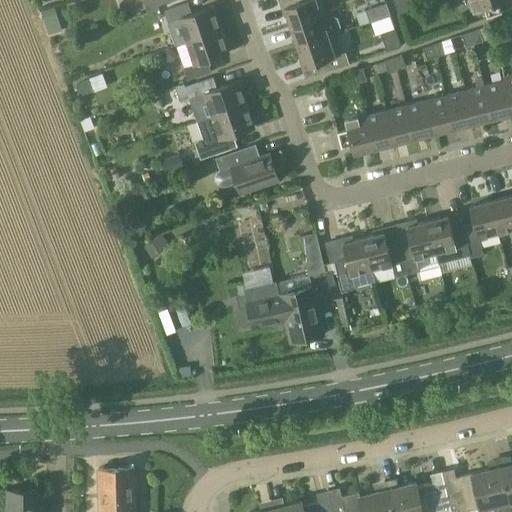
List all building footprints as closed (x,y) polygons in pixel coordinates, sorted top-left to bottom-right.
[(143,0),(148,13),(159,9),(158,5),(173,0),(143,0)] [(291,27),(326,15),(321,0),(278,0),(282,8),(285,7),(291,27)] [(417,7),(414,0),(393,0),(398,13),(417,7)] [(467,0),(471,11),(483,7),(487,17),(502,12),(498,2),(504,0),(467,0)] [(186,41),(221,29),(213,6),(191,13),(187,1),(163,9),(167,22),(179,18),(186,41)] [(391,15),(386,2),(365,9),(369,22),(391,15)] [(298,46),(333,34),(333,33),(340,31),(342,25),(339,16),(334,14),(327,16),(326,15),(291,27),(298,46)] [(471,31),(475,43),(483,40),(482,38),(494,35),(491,24),(471,31)] [(402,47),(395,27),(381,32),(387,52),(402,47)] [(229,52),(221,29),(186,41),(177,44),(185,67),(184,67),(188,79),(211,71),(207,60),(229,52)] [(475,43),(471,31),(452,37),(456,49),(475,43)] [(333,34),(298,46),(304,66),(302,67),(306,79),(349,64),(345,52),(340,54),(333,34)] [(456,49),(452,37),(432,44),(437,56),(456,49)] [(437,56),(432,44),(423,47),(427,59),(437,56)] [(393,57),(397,69),(406,67),(402,54),(393,57)] [(397,69),(393,57),(373,64),(377,73),(388,70),(388,72),(397,69)] [(367,80),(363,67),(354,70),(358,83),(367,80)] [(511,74),(503,77),(503,80),(511,113),(511,112),(511,74)] [(212,115),(246,104),(238,81),(217,88),(213,76),(189,84),(193,97),(204,93),(212,115)] [(511,113),(503,80),(484,85),(492,118),(511,113)] [(492,118),(484,85),(465,90),(473,123),(492,118)] [(473,123),(465,90),(445,95),(453,128),(473,123)] [(453,128),(445,95),(426,100),(434,133),(453,128)] [(434,133),(426,100),(406,105),(415,138),(434,133)] [(246,104),(212,115),(197,121),(203,139),(194,142),(200,159),(237,146),(233,134),(254,127),(246,104)] [(415,138),(406,105),(387,110),(395,143),(415,138)] [(395,143),(387,110),(367,115),(376,148),(395,143)] [(376,148),(367,115),(366,111),(345,117),(348,129),(338,132),(341,147),(352,144),(354,153),(376,148)] [(260,156),(256,143),(215,157),(219,169),(216,171),(214,175),(214,180),(217,184),(221,185),(226,185),(237,181),(241,193),(279,180),(269,153),(260,156)] [(511,229),(511,200),(511,195),(491,200),(499,233),(511,229)] [(499,233),(491,200),(470,206),(475,222),(463,225),(471,257),(484,254),(479,238),(499,233)] [(471,257),(463,225),(451,228),(448,215),(428,221),(436,253),(439,263),(470,255),(471,257)] [(436,253),(428,221),(407,226),(410,239),(399,242),(407,274),(419,271),(416,258),(436,253)] [(326,271),(316,231),(300,235),(309,275),(326,271)] [(407,274),(399,242),(387,245),(384,232),(363,237),(372,270),(392,264),(395,277),(407,274)] [(372,270),(363,237),(343,242),(346,255),(334,258),(342,291),(355,287),(355,286),(375,281),(372,270)] [(285,320),(279,294),(276,282),(244,290),(245,295),(237,297),(240,308),(237,313),(239,323),(244,326),(252,324),(253,328),(285,320)] [(279,294),(285,320),(290,342),(324,334),(313,286),(279,294)] [(135,511),(134,467),(98,468),(99,511),(135,511)] [(493,511),(511,511),(504,481),(492,483),(489,469),(472,473),(479,506),(479,508),(492,505),(493,511)] [(448,492),(452,511),(468,511),(468,508),(479,506),(472,473),(455,477),(458,490),(448,492)] [(391,502),(393,511),(421,511),(416,486),(415,482),(398,486),(402,500),(391,502)] [(416,486),(421,511),(452,511),(448,492),(436,495),(433,482),(416,486)] [(41,511),(41,489),(7,489),(6,511),(41,511)] [(333,511),(332,511),(362,511),(359,495),(358,491),(341,495),(344,509),(333,511)] [(359,495),(362,511),(393,511),(391,502),(379,505),(376,492),(359,495)] [(303,511),(301,504),(300,500),(282,504),(284,511),(303,511)] [(301,504),(303,511),(332,511),(333,511),(330,511),(320,511),(318,500),(301,504)]
